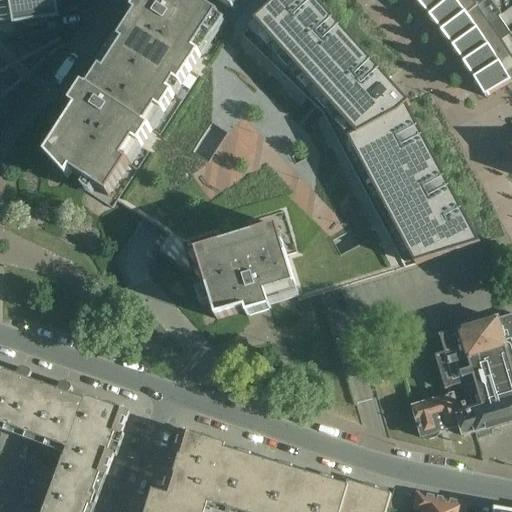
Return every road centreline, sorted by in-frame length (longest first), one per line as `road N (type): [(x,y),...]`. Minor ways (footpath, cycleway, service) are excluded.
road 1 (unclassified): [(164,389),(404,469),(511,489)]
road 2 (residential): [(511,101),(467,125),(422,48),(375,0)]
road 3 (residential): [(0,147),(107,0)]
road 4 (unclassified): [(0,336),(164,389)]
road 5 (residential): [(119,511),(164,389)]
